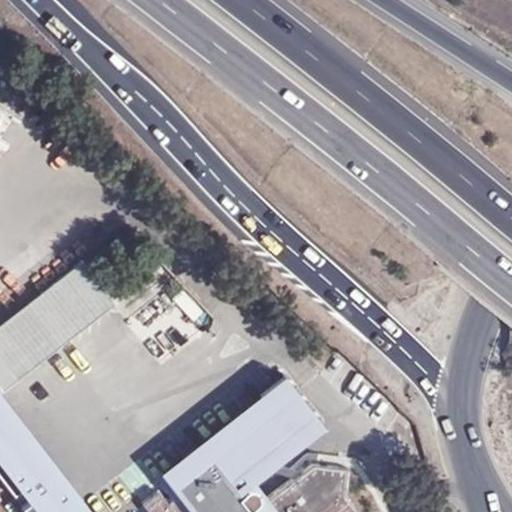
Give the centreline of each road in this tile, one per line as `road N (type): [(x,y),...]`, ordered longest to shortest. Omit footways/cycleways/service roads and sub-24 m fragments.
road 1 (motorway): [(38,0),(435,383),(465,427)]
road 2 (motorway): [(160,0),(511,281)]
road 3 (unknown): [(401,511),(377,457),(337,401),(269,341),(248,337),(220,347),(73,448)]
road 4 (motorway): [(511,211),(242,0)]
road 5 (secondary): [(511,253),(471,354),(465,427)]
road 6 (motorway): [(511,87),(374,0)]
